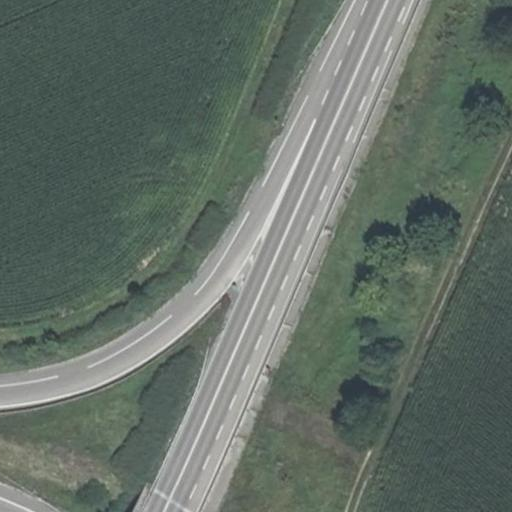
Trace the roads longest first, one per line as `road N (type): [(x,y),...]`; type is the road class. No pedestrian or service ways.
road 1 (trunk): [(365,0),(263,207),(198,304),(122,362),(77,381),(0,395)]
road 2 (trunk): [(381,0),(169,511)]
road 3 (trunk): [(191,511),(403,0)]
road 4 (track): [(511,134),(351,511)]
